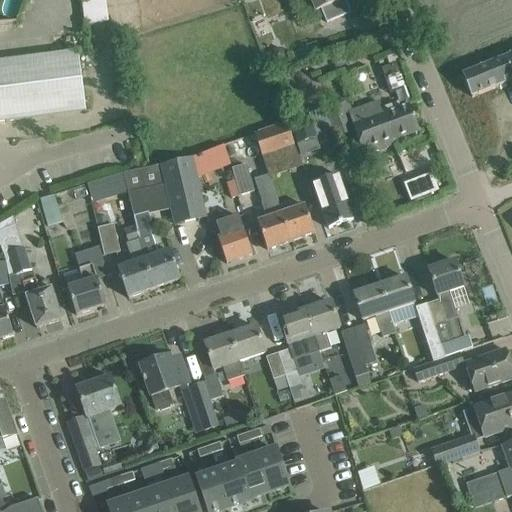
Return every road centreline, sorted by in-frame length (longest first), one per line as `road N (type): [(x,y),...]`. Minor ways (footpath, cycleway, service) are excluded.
road 1 (residential): [(20,360),(479,205)]
road 2 (residential): [(479,205),(396,0)]
road 3 (residential): [(20,360),(70,511)]
